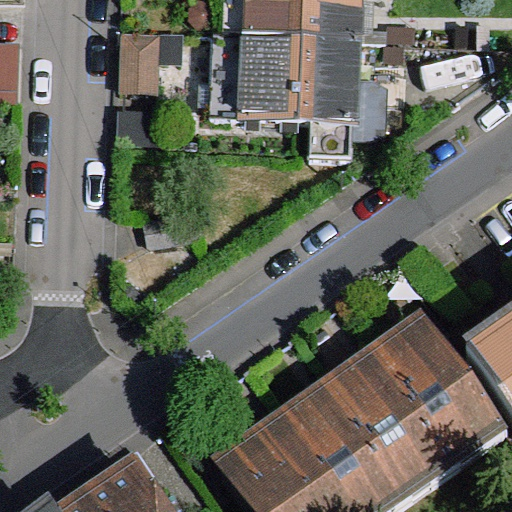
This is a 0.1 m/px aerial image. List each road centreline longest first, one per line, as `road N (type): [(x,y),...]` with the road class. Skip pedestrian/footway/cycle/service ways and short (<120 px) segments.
road 1 (residential): [(111,424),(511,144)]
road 2 (residential): [(57,369),(70,0)]
